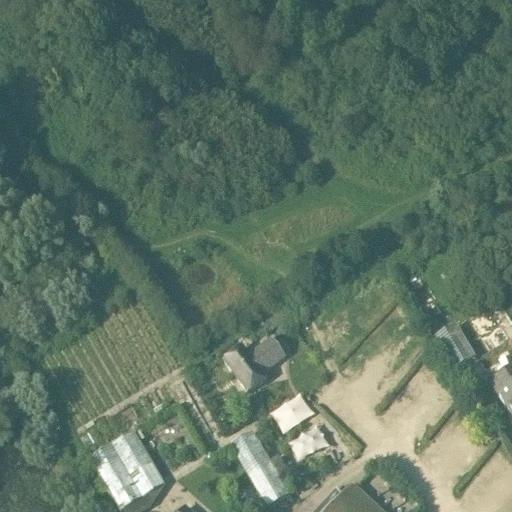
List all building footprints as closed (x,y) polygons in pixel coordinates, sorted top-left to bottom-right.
[(511,201),(493,211),(505,237),(511,233),(511,201)] [(434,336),(453,370),(475,358),(456,324),(434,336)] [(272,375),(291,354),(274,339),(255,360),(247,352),(231,370),(260,397),(276,379),(272,375)] [(511,369),(502,375),(511,391),(511,392),(500,399),(511,418),(511,369)] [(288,441),(294,461),(327,451),(320,430),(288,441)] [(125,511),(155,495),(166,488),(154,467),(135,434),(89,461),(119,511),(125,511)] [(290,497),(253,436),(230,449),(267,511),(290,497)] [(376,511),(353,490),(344,499),(336,491),(317,511),(376,511)]
